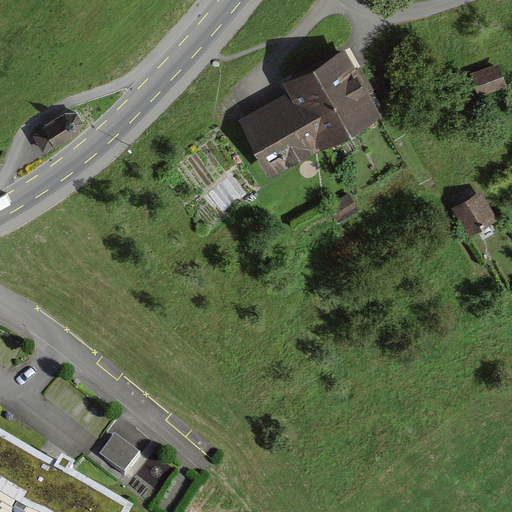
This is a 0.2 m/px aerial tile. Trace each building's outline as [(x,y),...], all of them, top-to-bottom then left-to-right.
[(291,92),(241,117),(268,170),(378,115),(345,49),(284,79),(291,92)] [(507,83),(500,62),(472,72),(480,93),(507,83)] [(61,120),(37,136),(47,153),(85,129),(79,119),(66,127),(61,120)] [(496,218),(480,192),(455,206),(471,233),(496,218)] [(117,436),(101,456),(127,476),(142,456),(117,436)] [(52,474),(0,442),(0,505),(11,511),(116,511),(67,482),(70,476),(56,468),(52,474)]
